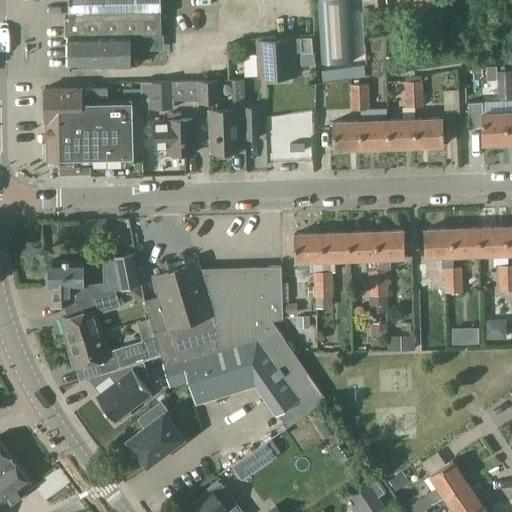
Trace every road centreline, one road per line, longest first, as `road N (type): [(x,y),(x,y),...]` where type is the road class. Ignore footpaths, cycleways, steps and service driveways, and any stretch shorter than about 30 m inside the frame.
road 1 (residential): [(0,199),(511,182)]
road 2 (secondary): [(118,511),(29,382),(0,305)]
